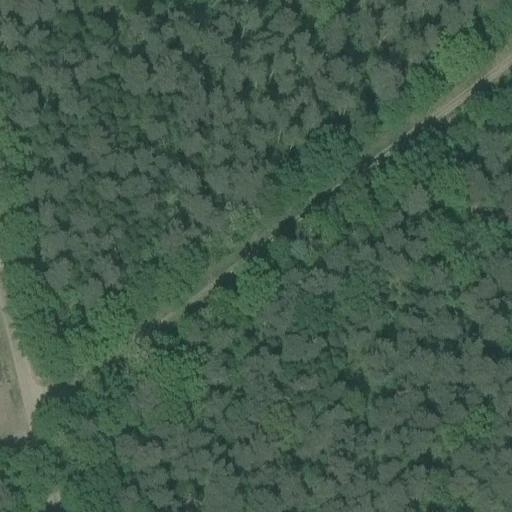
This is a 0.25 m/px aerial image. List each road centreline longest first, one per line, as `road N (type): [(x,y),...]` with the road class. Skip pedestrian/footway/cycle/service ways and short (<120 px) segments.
road 1 (track): [(511,65),(38,427)]
road 2 (track): [(38,427),(0,272)]
